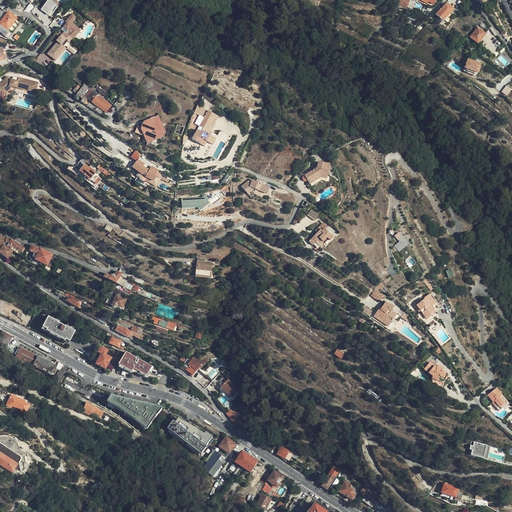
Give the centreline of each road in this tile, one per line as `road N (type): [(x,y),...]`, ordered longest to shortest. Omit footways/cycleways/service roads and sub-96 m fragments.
road 1 (residential): [(0,233),(103,272),(110,263),(35,197),(45,193),(104,218)]
road 2 (residential): [(104,218),(170,248),(202,243),(244,221),(287,225),(300,200),(295,191),(240,167)]
road 3 (residential): [(222,426),(222,414),(185,375),(0,257)]
road 4 (unknown): [(0,381),(136,436),(59,389),(70,361)]
road 5 (residential): [(453,217),(419,130),(428,129),(511,250)]
road 6 (secondary): [(222,426),(182,401),(97,376),(0,323)]
road 7 (residential): [(104,218),(28,144),(34,137),(74,162),(53,104),(53,93),(64,93)]
road 8 (residential): [(453,217),(458,226),(451,232),(429,193),(392,156),(391,270)]
road 9 (residential): [(511,326),(476,289),(486,379),(444,316)]
road 10 (secondary): [(350,511),(222,426)]
